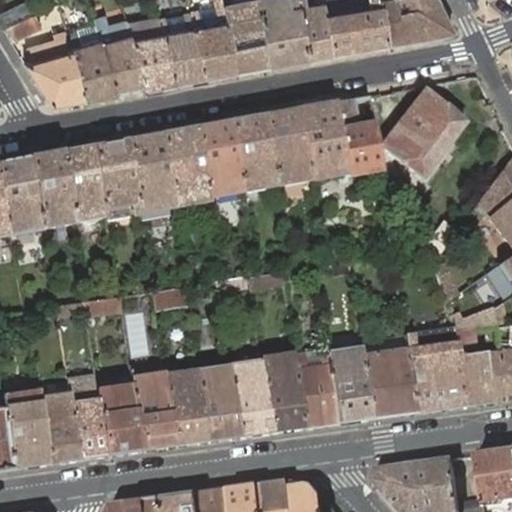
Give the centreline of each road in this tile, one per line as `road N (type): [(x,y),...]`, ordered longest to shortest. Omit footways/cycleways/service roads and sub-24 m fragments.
road 1 (residential): [(478,47),(27,131)]
road 2 (tertiary): [(78,486),(336,450)]
road 3 (tertiary): [(336,450),(511,426)]
